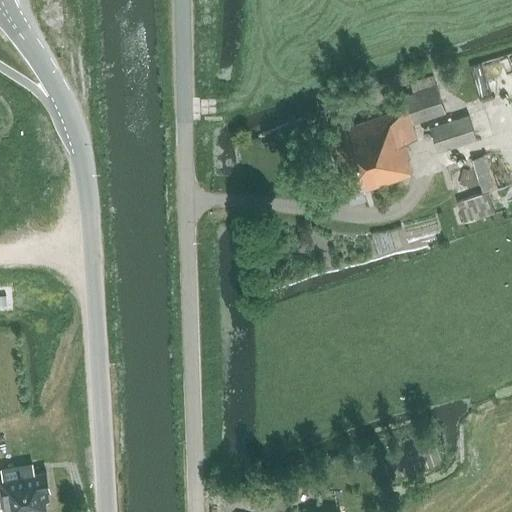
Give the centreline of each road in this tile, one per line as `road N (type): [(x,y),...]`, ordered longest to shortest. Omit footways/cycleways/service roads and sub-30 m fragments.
road 1 (unclassified): [(0,6),(64,107),(84,171),(103,511)]
road 2 (unclassified): [(194,511),(181,0)]
road 3 (track): [(511,481),(474,367)]
